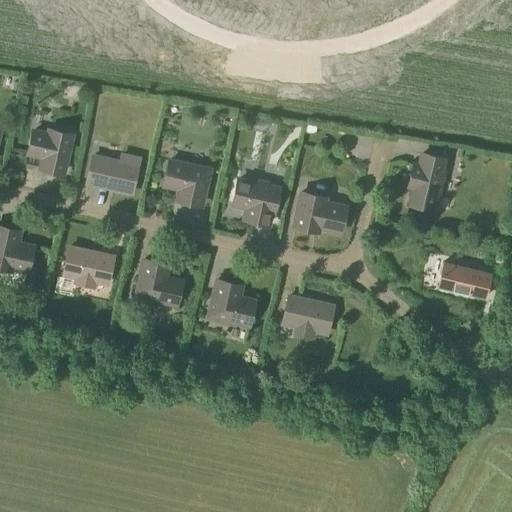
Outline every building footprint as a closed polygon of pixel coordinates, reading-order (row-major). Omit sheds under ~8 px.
[(70,136),(49,131),(48,135),(33,132),(28,154),(50,158),(47,169),(62,173),(70,136)] [(438,193),(443,172),(440,171),(442,160),(421,155),(419,166),(414,165),(409,187),(414,188),(410,204),(431,209),(435,193),(438,193)] [(130,193),(138,160),(121,156),(120,163),(92,157),(87,183),(130,193)] [(184,201),(200,204),(208,170),(169,162),(164,185),(187,190),(184,201)] [(249,183),(238,180),(233,204),(253,209),(250,220),(267,224),(270,212),(272,213),(277,189),(266,187),(266,185),(249,181),(249,183)] [(343,208),(323,203),(324,200),(300,195),(293,225),(310,229),(311,225),(338,231),(343,208)] [(0,227),(0,266),(7,269),(7,266),(25,270),(31,247),(8,242),(10,230),(0,227)] [(69,248),(63,274),(77,277),(75,283),(91,286),(93,280),(106,284),(112,258),(69,248)] [(143,261),(136,296),(144,297),(143,300),(156,303),(156,300),(174,304),(179,281),(156,276),(159,264),(143,261)] [(491,274),(445,263),(439,287),(486,298),(491,274)] [(216,281),(208,316),(216,318),(216,320),(228,323),(229,321),(247,325),(252,301),(237,298),(240,287),(216,281)] [(282,323),(326,333),(331,307),(288,298),(282,323)]
